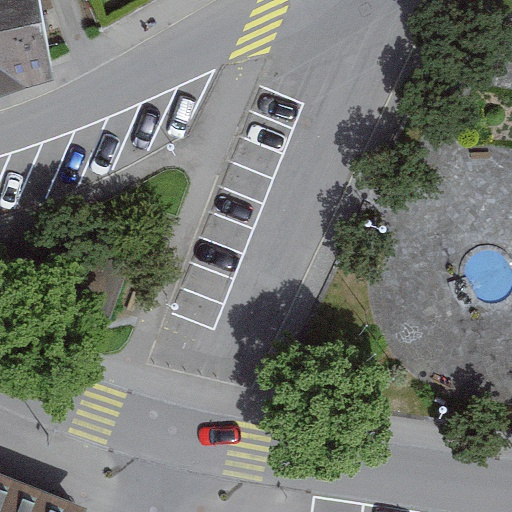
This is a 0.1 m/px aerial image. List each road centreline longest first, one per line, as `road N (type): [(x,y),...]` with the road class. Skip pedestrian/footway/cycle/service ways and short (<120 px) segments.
road 1 (residential): [(348,0),(212,343)]
road 2 (residential): [(315,0),(0,132)]
road 3 (secondary): [(511,490),(174,437)]
road 4 (secondary): [(174,437),(0,372)]
